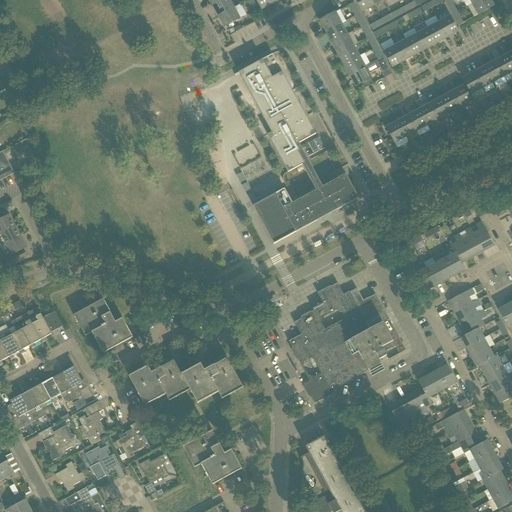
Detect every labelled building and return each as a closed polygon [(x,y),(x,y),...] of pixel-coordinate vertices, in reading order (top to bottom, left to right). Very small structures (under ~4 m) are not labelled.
[(221,0),(212,5),(218,16),(233,8),(228,0),(221,0)] [(256,0),(261,9),(273,3),(270,0),(256,0)] [(355,0),(359,6),(362,12),(373,6),(369,0),(355,0)] [(478,0),(472,3),(478,15),(493,6),(489,0),(478,0)] [(409,4),(402,8),(405,13),(412,10),(409,4)] [(448,8),(452,14),(457,12),(453,5),(448,8)] [(417,10),(420,14),(427,11),(424,6),(417,10)] [(351,10),(355,16),(359,14),(356,7),(351,10)] [(218,16),(224,27),(239,19),(233,8),(218,16)] [(402,8),(396,11),(398,17),(405,13),(402,8)] [(417,10),(411,13),(414,18),(420,14),(417,10)] [(452,14),(456,21),(460,18),(457,12),(452,14)] [(320,21),(326,32),(340,24),(334,13),(320,21)] [(359,14),(355,16),(358,23),(363,20),(359,14)] [(387,16),(380,20),(383,25),(390,21),(387,16)] [(438,23),(446,37),(458,31),(453,23),(450,17),(439,23),(438,23)] [(402,18),(395,21),(398,26),(405,23),(402,18)] [(380,20),(374,23),(377,28),(383,25),(380,20)] [(389,25),(391,30),(398,26),(395,21),(389,25)] [(417,34),(425,49),(436,43),(424,22),(414,28),(417,34)] [(427,29),(436,43),(446,37),(438,23),(427,29)] [(326,32),(332,43),(346,35),(340,24),(326,32)] [(380,30),(373,33),(376,38),(383,35),(383,34),(381,29),(380,30)] [(406,40),(414,55),(425,49),(417,34),(406,40)] [(332,43),(338,54),(352,46),(346,35),(332,43)] [(367,38),(371,45),(375,43),(371,36),(367,38)] [(395,46),(403,61),(414,55),(406,40),(395,46)] [(338,54),(343,65),(358,57),(352,46),(338,54)] [(387,58),(392,67),(403,61),(395,46),(384,52),(387,58)] [(375,53),(378,60),(383,57),(379,51),(375,53)] [(272,54),(238,73),(239,74),(271,133),(267,135),(287,173),(302,165),(315,191),(292,203),(284,189),(252,206),(253,207),(273,244),(330,213),(338,209),(358,198),(347,178),(345,174),(331,182),(322,187),(308,161),(298,144),(316,134),(309,122),(306,117),(299,104),(289,86),(272,54)] [(511,71),(511,65),(506,55),(495,61),(503,76),(511,71)] [(343,65),(349,75),(364,68),(358,57),(343,65)] [(380,69),(382,73),(389,68),(383,57),(378,60),(376,61),(380,69)] [(380,69),(376,61),(364,68),(349,75),(355,87),(370,79),(368,75),(380,69)] [(495,61),(484,67),(492,82),(503,76),(495,61)] [(289,67),(292,74),(297,71),(293,65),(289,67)] [(484,67),(473,73),(481,88),(492,82),(484,67)] [(473,73),(462,79),(471,94),(481,88),(473,73)] [(452,92),(460,107),(471,101),(463,86),(452,92)] [(511,91),(502,97),(505,101),(511,97),(511,91)] [(441,98),(449,113),(460,107),(452,92),(441,98)] [(438,119),(449,113),(441,98),(430,104),(438,119)] [(491,103),(493,108),(499,105),(497,100),(491,103)] [(483,107),(486,112),(493,108),(491,103),(483,107)] [(419,110),(427,125),(438,119),(430,104),(419,110)] [(408,116),(416,131),(427,125),(419,110),(408,116)] [(397,122),(405,137),(416,131),(408,116),(397,122)] [(472,120),(475,125),(482,121),(479,116),(472,120)] [(386,128),(394,143),(405,137),(397,122),(386,128)] [(427,125),(416,131),(419,135),(429,129),(427,125)] [(464,125),(458,128),(460,134),(467,130),(464,125)] [(458,128),(451,132),(454,137),(460,134),(458,128)] [(30,144),(33,142),(30,137),(21,142),(15,145),(18,152),(24,149),(29,146),(28,144),(29,144),(30,144)] [(442,137),(435,141),(438,145),(444,142),(442,137)] [(385,144),(389,151),(395,147),(391,140),(385,144)] [(431,149),(438,145),(435,141),(429,144),(431,149)] [(414,152),(417,157),(423,153),(420,149),(414,152)] [(413,150),(401,156),(405,163),(417,157),(414,152),(413,150)] [(0,181),(14,174),(2,152),(0,152),(0,181)] [(33,153),(27,156),(30,162),(36,159),(33,153)] [(236,176),(240,183),(245,180),(241,173),(236,176)] [(241,186),(245,193),(251,190),(247,183),(241,186)] [(247,196),(251,203),(256,200),(252,193),(247,196)] [(0,234),(14,226),(8,215),(0,219),(0,234)] [(473,234),(483,252),(494,246),(481,222),(476,225),(479,231),(473,234)] [(0,244),(1,247),(20,237),(14,226),(0,234),(0,244)] [(430,230),(433,235),(439,232),(436,227),(430,230)] [(470,236),(462,240),(472,258),(483,252),(473,234),(470,228),(464,231),(466,235),(468,234),(470,236)] [(423,234),(426,239),(433,235),(430,230),(423,234)] [(460,264),(461,264),(472,258),(462,240),(459,234),(453,237),(455,241),(457,240),(459,242),(450,246),(454,253),(455,253),(460,264)] [(5,259),(9,267),(27,258),(23,249),(26,248),(20,237),(1,247),(0,247),(0,248),(5,258),(5,259)] [(410,241),(413,246),(420,242),(417,237),(410,241)] [(404,244),(407,249),(413,246),(410,241),(404,244)] [(442,253),(432,258),(435,264),(445,281),(454,276),(445,258),(442,253)] [(445,258),(454,276),(464,271),(464,270),(461,264),(460,264),(455,253),(454,253),(445,258)] [(416,274),(425,291),(435,286),(425,269),(423,264),(413,268),(416,274)] [(425,269),(435,286),(445,281),(435,264),(425,269)] [(304,385),(314,404),(333,393),(332,390),(381,364),(379,360),(386,356),(384,352),(394,347),(396,347),(399,354),(389,359),(389,358),(388,359),(388,360),(406,350),(385,314),(375,295),(363,301),(356,289),(344,296),(337,283),(318,294),(328,313),(341,306),(347,317),(323,331),(313,312),(294,323),(301,335),(289,342),(299,360),(311,354),(323,375),(304,385)] [(481,284),(473,288),(476,294),(483,290),(481,284)] [(471,289),(448,302),(450,305),(454,313),(471,303),(468,298),(467,296),(469,295),(470,296),(474,294),(471,289)] [(92,333),(103,354),(132,338),(122,318),(115,322),(103,299),(73,315),(85,336),(92,333)] [(471,303),(454,313),(456,316),(457,318),(460,324),(478,315),(474,309),(473,307),(475,306),(476,307),(480,306),(479,304),(477,300),(471,303)] [(498,310),(508,327),(511,325),(511,312),(508,305),(498,310)] [(7,308),(0,312),(0,313),(2,318),(10,314),(7,308)] [(27,314),(42,343),(45,342),(43,338),(51,334),(51,333),(43,318),(37,308),(27,314)] [(54,311),(49,315),(57,330),(63,326),(54,311)] [(478,315),(460,324),(466,335),(478,329),(484,326),(480,320),(479,318),(481,317),(483,319),(486,317),(483,312),(478,315)] [(16,319),(32,349),(35,347),(33,344),(40,340),(42,343),(27,314),(16,319)] [(49,315),(43,318),(51,333),(57,330),(49,315)] [(11,335),(21,354),(24,353),(22,350),(30,346),(32,349),(16,319),(11,322),(17,332),(11,335)] [(495,323),(499,330),(504,327),(501,320),(495,323)] [(0,340),(11,360),(13,359),(12,356),(19,352),(21,355),(21,354),(11,335),(6,325),(1,328),(0,328),(0,340)] [(499,330),(503,337),(508,334),(504,327),(499,330)] [(461,338),(466,348),(483,338),(478,329),(466,335),(461,338)] [(466,348),(472,358),(489,349),(483,338),(466,348)] [(0,366),(3,364),(1,361),(9,357),(10,360),(11,360),(0,340),(0,366)] [(472,358),(476,367),(479,366),(494,357),(489,349),(472,358)] [(479,366),(484,375),(501,365),(496,356),(494,357),(479,366)] [(128,376),(144,406),(165,394),(169,401),(190,390),(197,404),(218,393),(222,399),(243,388),(227,358),(204,371),(200,364),(182,374),(174,360),(155,370),(155,371),(152,373),(147,366),(128,376)] [(77,399),(81,407),(86,404),(76,386),(82,383),(72,363),(69,365),(71,368),(63,372),(77,399)] [(501,365),(484,375),(489,385),(511,372),(511,368),(509,363),(502,366),(501,365)] [(447,388),(456,383),(447,365),(437,371),(447,388)] [(63,372),(61,369),(58,371),(60,374),(53,378),(52,378),(61,394),(67,404),(77,399),(63,372)] [(428,376),(437,393),(446,389),(447,388),(437,371),(428,376)] [(494,394),(511,384),(511,372),(489,385),(494,394)] [(51,400),(56,410),(61,407),(55,398),(61,394),(52,378),(53,378),(51,375),(48,377),(49,380),(42,384),(51,400)] [(427,399),(428,398),(437,393),(428,376),(418,381),(421,388),(427,399)] [(40,406),(45,416),(50,413),(45,403),(51,400),(42,384),(40,381),(37,382),(39,386),(31,390),(40,406)] [(494,394),(500,404),(511,397),(511,385),(511,384),(494,394)] [(28,391),(21,395),(35,421),(40,419),(34,409),(40,406),(31,390),(30,386),(27,388),(28,391)] [(410,394),(420,412),(423,417),(428,414),(426,411),(425,412),(423,410),(432,405),(428,398),(427,399),(421,388),(410,394)] [(13,420),(19,430),(35,421),(21,395),(19,392),(16,394),(18,397),(10,401),(18,417),(13,420)] [(412,423),(417,420),(415,417),(413,418),(412,416),(420,412),(410,394),(399,400),(409,417),(412,423)] [(459,403),(461,408),(468,404),(465,399),(459,403)] [(399,400),(388,406),(401,429),(406,426),(404,423),(402,424),(401,422),(409,417),(399,400)] [(88,438),(92,445),(101,440),(99,436),(106,432),(100,421),(103,419),(99,412),(103,410),(99,402),(84,410),(88,418),(87,419),(85,416),(79,419),(82,426),(79,428),(86,440),(88,438)] [(444,411),(447,416),(456,411),(453,406),(444,411)] [(448,423),(452,431),(470,422),(464,410),(440,423),(443,428),(447,426),(446,424),(448,423)] [(60,415),(63,421),(70,417),(67,411),(60,415)] [(432,417),(425,420),(427,426),(434,422),(432,417)] [(452,431),(446,434),(449,439),(453,437),(452,436),(454,434),(458,442),(476,432),(474,429),(470,422),(452,431)] [(126,457),(128,460),(134,456),(133,453),(145,447),(142,440),(139,442),(137,439),(144,436),(137,423),(130,426),(132,429),(125,433),(127,436),(115,443),(119,450),(116,451),(121,459),(126,457)] [(50,457),(53,461),(67,454),(65,451),(77,444),(74,439),(75,436),(70,434),(71,432),(67,426),(53,433),(50,428),(38,434),(46,450),(48,449),(51,454),(50,457)] [(201,464),(212,485),(241,469),(231,450),(224,453),(212,431),(203,435),(183,447),(190,459),(194,468),(201,464)] [(458,442),(444,449),(447,455),(452,452),(455,459),(464,454),(464,453),(482,443),(476,432),(458,442)] [(365,511),(355,493),(324,436),(305,446),(309,453),(301,458),(302,462),(303,464),(303,467),(302,471),(302,474),(303,477),(301,480),(300,484),(301,486),(302,488),(304,490),(308,491),(312,490),(313,494),(316,494),(315,511),(331,511),(332,511),(337,511),(340,511),(365,511)] [(482,443),(469,450),(475,460),(492,450),(488,444),(487,441),(482,443)] [(440,442),(433,446),(437,453),(444,449),(440,442)] [(92,451),(86,454),(87,455),(92,466),(90,468),(93,474),(94,474),(98,481),(106,476),(104,472),(106,471),(113,467),(109,458),(108,458),(107,455),(110,453),(106,447),(100,451),(99,448),(92,451)] [(492,450),(475,460),(480,469),(497,460),(492,450)] [(166,454),(151,462),(149,460),(139,465),(149,483),(162,477),(163,479),(169,476),(178,478),(178,477),(166,454)] [(5,456),(0,458),(0,470),(4,479),(14,474),(5,456)] [(497,460),(480,469),(481,471),(485,479),(500,471),(502,470),(502,469),(498,462),(497,460)] [(61,481),(67,492),(74,489),(73,486),(85,480),(81,473),(78,475),(75,469),(77,468),(75,464),(73,465),(72,462),(66,466),(67,468),(64,470),(55,475),(58,482),(61,481)] [(444,468),(452,481),(457,478),(456,476),(461,474),(455,462),(444,468)] [(485,479),(482,480),(487,490),(505,481),(505,480),(500,471),(485,479)] [(505,481),(487,490),(488,491),(492,499),(492,500),(510,490),(505,481)] [(455,487),(458,493),(464,490),(460,484),(455,487)] [(81,500),(71,505),(73,508),(74,511),(75,511),(78,511),(102,511),(106,509),(101,500),(100,497),(98,494),(91,498),(88,493),(86,488),(77,493),(81,500)] [(155,493),(157,497),(164,494),(161,489),(155,493)] [(464,490),(458,493),(462,500),(467,497),(464,490)] [(511,493),(510,490),(492,500),(493,501),(498,509),(511,501),(511,493)] [(20,493),(13,497),(15,502),(23,498),(20,493)] [(7,500),(10,505),(15,502),(13,497),(7,500)] [(8,509),(9,511),(26,511),(30,510),(25,500),(8,509)] [(470,503),(465,506),(468,511),(469,511),(474,509),(470,503)]
